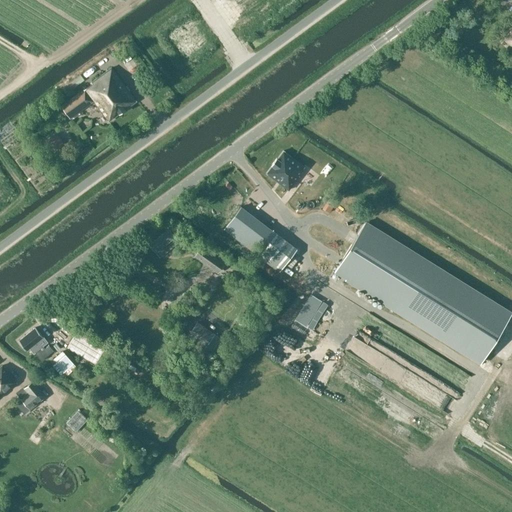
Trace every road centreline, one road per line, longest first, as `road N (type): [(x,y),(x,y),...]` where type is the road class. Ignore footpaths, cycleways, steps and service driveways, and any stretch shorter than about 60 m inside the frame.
road 1 (tertiary): [(0,321),(439,0)]
road 2 (unclassified): [(0,247),(337,0)]
road 3 (track): [(0,43),(39,67),(140,0)]
